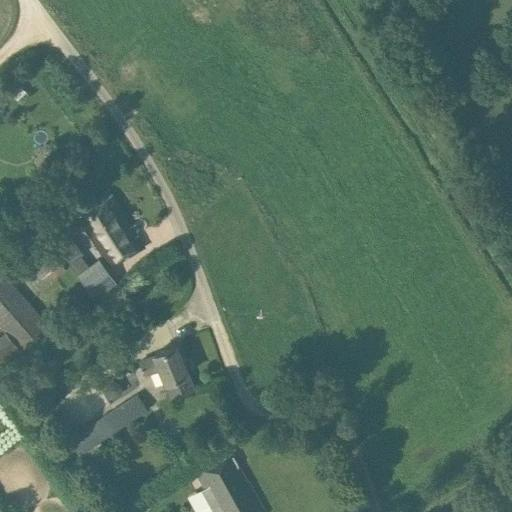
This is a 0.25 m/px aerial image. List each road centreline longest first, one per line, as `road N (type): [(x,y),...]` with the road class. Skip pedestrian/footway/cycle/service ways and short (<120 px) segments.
road 1 (unclassified): [(210,314),(143,157),(29,0)]
road 2 (unknown): [(342,0),(511,256)]
road 3 (track): [(378,511),(358,446),(327,416),(258,411),(232,387),(210,314)]
